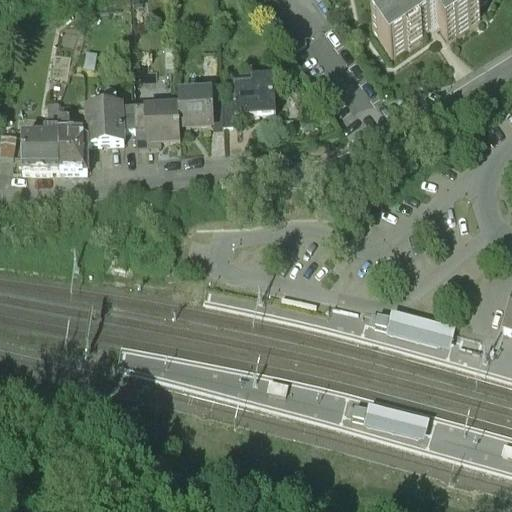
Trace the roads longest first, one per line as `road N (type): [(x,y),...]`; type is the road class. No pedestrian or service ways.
road 1 (residential): [(0,210),(322,175),(511,66)]
road 2 (residential): [(511,145),(484,166),(480,205),(511,257)]
